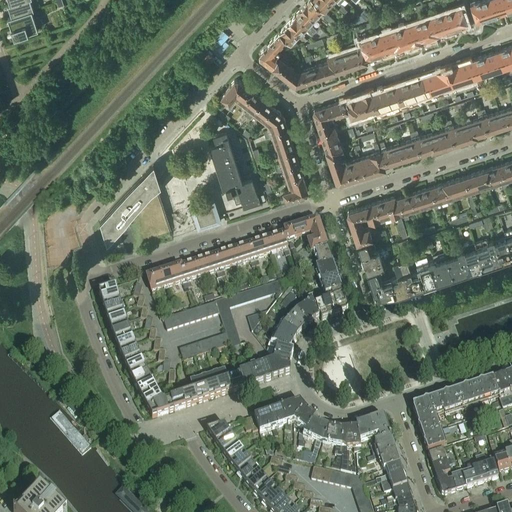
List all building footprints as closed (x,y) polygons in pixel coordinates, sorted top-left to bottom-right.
[(34,10),(30,0),(24,0),(8,6),(11,16),(7,17),(8,18),(32,10),(34,10)] [(308,0),(303,7),(314,17),(321,11),(325,15),(325,16),(327,18),(330,15),(312,0),(308,0)] [(337,7),(329,0),(312,0),(330,15),(324,10),(330,4),(335,9),(337,7)] [(344,14),(347,11),(340,4),(336,0),(329,0),(337,7),(344,14)] [(476,20),(480,19),(489,16),(483,0),(479,0),(471,3),(476,20)] [(497,0),(483,0),(489,16),(501,12),(497,0)] [(511,2),(511,0),(497,0),(501,12),(511,8),(511,2)] [(466,24),(461,6),(448,11),(454,28),(466,24)] [(309,23),(314,17),(303,7),(295,15),(314,32),(316,30),(309,23)] [(8,18),(11,28),(14,37),(38,29),(32,10),(8,18)] [(454,28),(448,11),(435,15),(441,32),(454,28)] [(295,15),(287,23),(299,33),(304,28),(312,35),(314,32),(295,15)] [(332,24),(335,21),(330,15),(327,18),(332,24)] [(352,21),(354,23),(365,19),(361,15),(352,21)] [(441,32),(435,15),(423,19),(429,36),(441,32)] [(349,18),(343,24),(346,27),(354,23),(352,21),(349,18)] [(429,36),(423,19),(410,24),(416,41),(429,36)] [(293,39),(299,33),(287,23),(279,32),(286,38),(290,42),(294,46),(298,44),(293,39)] [(416,41),(410,24),(398,28),(404,45),(416,41)] [(320,26),(316,30),(314,32),(319,37),(327,33),(320,26)] [(404,45),(398,28),(385,32),(391,49),(404,45)] [(286,38),(279,32),(260,52),(260,56),(271,64),(276,58),(274,56),(278,52),(275,49),(286,38)] [(372,36),(379,53),(391,49),(385,32),(372,36)] [(361,44),(366,58),(379,53),(372,36),(360,41),(361,44)] [(323,43),(322,38),(307,43),(308,48),(323,43)] [(367,60),(366,58),(361,44),(344,50),(350,66),(367,60)] [(511,53),(509,46),(497,50),(503,67),(511,63),(511,53)] [(327,56),(329,61),(332,72),(350,66),(344,50),(327,56)] [(503,67),(497,50),(484,55),(490,72),(493,71),(503,67)] [(490,72),(484,55),(472,59),(478,75),(488,72),(488,73),(490,72)] [(295,84),(297,72),(279,58),(272,66),(295,84)] [(478,75),(472,59),(459,63),(465,80),(468,80),(467,79),(478,75)] [(329,61),(313,66),(317,77),(332,72),(329,61)] [(463,81),(465,80),(459,63),(447,67),(452,84),(463,81)] [(313,66),(297,72),(295,84),(317,77),(313,66)] [(447,67),(434,72),(440,89),(442,88),(442,87),(452,84),(447,67)] [(438,90),(440,89),(434,72),(422,76),(427,93),(437,89),(438,90)] [(417,96),(427,93),(422,76),(409,80),(415,98),(417,97),(417,96)] [(234,80),(221,96),(225,98),(229,102),(233,96),(243,84),(238,79),(234,80)] [(412,98),(415,98),(409,80),(396,84),(402,101),(412,97),(412,98)] [(233,96),(247,108),(257,95),(243,84),(233,96)] [(402,101),(396,84),(384,89),(390,106),(392,105),(402,101)] [(390,106),(384,89),(371,93),(376,108),(377,110),(387,106),(387,107),(390,106)] [(376,108),(371,93),(371,91),(358,95),(364,113),(366,112),(366,111),(376,108)] [(255,114),(266,123),(277,110),(257,95),(247,108),(249,109),(244,114),(250,119),(255,114)] [(364,113),(358,95),(345,99),(348,110),(351,116),(361,112),(362,114),(364,113)] [(511,103),(511,106),(502,110),(507,126),(511,124),(511,98),(510,99),(511,103)] [(345,99),(323,106),(327,117),(348,110),(345,99)] [(328,120),(327,117),(323,106),(315,109),(313,112),(317,124),(328,120)] [(485,107),(483,108),(485,115),(490,131),(507,126),(502,110),(487,114),(485,107)] [(479,117),(468,120),(473,137),(490,131),(485,115),(483,108),(477,110),(479,117)] [(273,140),(289,135),(282,115),(277,110),(266,123),(270,128),(263,131),(266,138),(272,136),(273,140)] [(445,128),(434,131),(439,148),(456,142),(451,126),(448,119),(443,120),(445,128)] [(330,126),(328,120),(317,124),(323,143),(339,138),(335,125),(330,126)] [(451,126),(456,142),(473,137),(468,120),(451,126)] [(418,129),(414,130),(416,137),(422,153),(439,148),(434,131),(420,136),(418,129)] [(412,138),(399,142),(405,159),(422,153),(416,137),(414,130),(410,131),(412,138)] [(244,209),(260,203),(252,177),(242,181),(226,131),(207,137),(210,145),(209,145),(223,188),(226,187),(228,193),(232,191),(236,202),(241,200),(244,209)] [(373,132),(361,136),(362,141),(375,137),(373,132)] [(295,152),(289,135),(273,140),(279,157),(295,152)] [(339,138),(323,143),(329,161),(340,158),(338,152),(343,150),(339,138)] [(382,150),(380,151),(384,165),(386,165),(405,159),(399,142),(386,146),(384,140),(380,142),(382,148),(381,148),(382,150)] [(380,151),(366,155),(371,172),(385,168),(384,165),(380,151)] [(284,172),(300,167),(298,162),(295,152),(279,157),(281,162),(274,165),(277,172),(283,170),(284,172)] [(350,179),(371,172),(366,155),(346,161),(349,170),(348,170),(350,179)] [(339,182),(350,179),(348,170),(349,170),(346,161),(346,159),(341,160),(340,158),(329,161),(336,181),(339,182)] [(511,177),(511,160),(499,165),(506,187),(510,186),(508,179),(511,177)] [(161,184),(154,164),(154,162),(153,162),(148,167),(110,208),(100,219),(107,241),(124,223),(135,212),(156,189),(161,184)] [(499,165),(482,170),(487,186),(500,181),(503,188),(506,187),(499,165)] [(305,183),(300,167),(284,172),(289,188),(305,183)] [(465,175),(470,191),(487,186),(482,170),(465,175)] [(465,175),(448,181),(454,197),(470,191),(465,175)] [(160,204),(151,176),(131,199),(143,239),(169,231),(162,209),(164,208),(162,203),(160,204)] [(454,197),(448,181),(432,186),(439,208),(441,215),(445,214),(441,201),(454,197)] [(307,190),(305,183),(289,188),(283,190),(285,195),(286,199),(306,193),(307,190)] [(439,208),(432,186),(414,192),(420,207),(433,203),(436,209),(439,208)] [(398,197),(402,211),(403,213),(405,220),(410,218),(407,211),(420,207),(414,192),(398,197)] [(402,211),(398,197),(395,198),(394,196),(381,200),(386,216),(396,213),(399,222),(398,222),(403,238),(408,236),(400,212),(402,211)] [(381,200),(361,206),(365,217),(367,216),(369,221),(379,218),(381,223),(384,222),(383,217),(386,216),(381,200)] [(196,226),(217,219),(212,205),(206,207),(204,203),(190,207),(196,226)] [(351,224),(360,221),(360,218),(365,217),(361,206),(349,210),(347,213),(351,224)] [(461,217),(460,217),(462,223),(470,220),(468,214),(467,215),(466,211),(459,213),(461,217)] [(482,219),(483,224),(485,230),(493,227),(490,216),(482,219)] [(462,223),(460,217),(452,219),(454,225),(462,223)] [(483,224),(482,219),(468,224),(470,228),(483,224)] [(310,235),(311,237),(322,233),(319,222),(316,221),(307,224),(310,235)] [(357,243),(357,242),(372,238),(368,227),(363,229),(360,221),(351,224),(357,243)] [(284,231),(285,233),(287,242),(310,235),(307,224),(284,231)] [(463,237),(460,226),(452,228),(455,239),(463,237)] [(328,249),(322,233),(311,237),(312,241),(306,243),(310,255),(328,249)] [(289,257),(281,235),(264,240),(269,256),(283,252),(285,258),(289,257)] [(433,247),(430,236),(422,238),(426,249),(433,247)] [(493,239),(491,239),(495,251),(490,253),(493,263),(506,259),(507,260),(510,259),(511,257),(505,237),(494,241),(493,239)] [(486,241),(474,245),(482,267),(484,266),(485,267),(489,266),(489,264),(493,263),(490,253),(495,251),(491,239),(486,241)] [(264,240),(248,245),(255,268),(256,267),(258,273),(261,272),(260,266),(258,262),(258,260),(269,256),(264,240)] [(408,248),(406,240),(392,245),(394,252),(408,248)] [(358,244),(367,271),(384,266),(378,249),(370,252),(366,242),(358,244)] [(251,269),(255,268),(248,245),(231,251),(236,267),(249,263),(251,264),(250,264),(251,269)] [(474,245),(464,248),(465,251),(463,251),(466,260),(461,262),(464,273),(476,269),(478,270),(481,268),(482,267),(474,245)] [(446,257),(452,277),(454,276),(455,277),(459,276),(460,274),(464,273),(461,262),(466,260),(463,251),(465,251),(464,248),(457,251),(458,253),(446,257)] [(315,255),(319,267),(332,263),(328,249),(310,255),(311,256),(315,255)] [(224,271),(236,267),(231,251),(214,256),(221,279),(226,277),(224,272),(224,273),(224,271)] [(452,277),(446,257),(440,259),(438,254),(433,256),(434,258),(435,261),(434,261),(437,270),(431,272),(435,283),(446,279),(448,280),(451,278),(452,277)] [(214,256),(197,262),(203,278),(215,274),(217,275),(216,275),(217,280),(221,279),(214,256)] [(418,272),(418,273),(422,286),(424,286),(426,287),(430,286),(430,284),(435,283),(431,272),(437,270),(434,261),(435,261),(434,258),(427,261),(428,263),(417,267),(418,272)] [(407,261),(400,263),(409,291),(416,289),(417,289),(421,288),(422,287),(422,286),(418,273),(412,275),(410,270),(407,261)] [(190,282),(203,278),(197,262),(181,267),(188,289),(192,288),(190,283),(190,284),(190,282)] [(337,277),(332,263),(319,267),(316,269),(320,282),(337,277)] [(391,279),(390,279),(395,295),(398,294),(400,295),(404,294),(405,292),(409,291),(400,263),(394,265),(397,275),(398,279),(392,281),(391,279)] [(181,267),(164,273),(169,288),(181,285),(183,286),(182,286),(184,291),(188,289),(181,267)] [(372,285),(380,283),(376,270),(367,273),(372,285)] [(157,292),(169,288),(164,273),(147,278),(152,294),(154,300),(158,299),(156,295),(157,292)] [(284,279),(282,273),(273,276),(274,282),(284,279)] [(320,282),(315,284),(316,288),(321,286),(325,297),(331,295),(342,291),(337,277),(320,282)] [(380,283),(386,299),(387,298),(389,299),(393,297),(394,296),(395,295),(390,279),(380,283)] [(290,285),(289,280),(282,282),(285,291),(290,285)] [(272,285),(275,295),(277,302),(284,293),(280,282),(272,285)] [(386,299),(380,283),(372,285),(376,300),(379,301),(386,299)] [(249,289),(247,284),(238,287),(239,293),(249,289)] [(266,287),(270,297),(275,295),(272,285),(266,287)] [(293,285),(284,297),(308,326),(320,318),(314,306),(312,302),(301,310),(298,306),(299,305),(295,302),(297,300),(291,295),(296,289),(293,285)] [(133,298),(139,299),(140,297),(142,288),(136,286),(133,298)] [(261,289),(264,299),(270,297),(266,287),(261,289)] [(101,302),(102,307),(120,302),(116,288),(101,293),(104,301),(101,302)] [(255,291),(258,301),(264,299),(261,289),(255,291)] [(249,292),(253,303),(258,301),(255,291),(249,292)] [(342,291),(331,295),(333,299),(332,300),(330,301),(335,317),(346,314),(348,310),(342,291)] [(243,294),(247,305),(253,303),(249,292),(243,294)] [(204,299),(205,304),(215,300),(213,295),(206,298),(205,294),(198,296),(199,300),(204,299)] [(238,296),(241,306),(247,305),(243,294),(238,296)] [(232,298),(235,308),(241,306),(238,296),(232,298)] [(136,309),(142,310),(143,308),(145,298),(140,297),(139,299),(136,309)] [(283,327),(298,337),(308,326),(284,297),(278,304),(288,313),(278,322),(283,327)] [(216,303),(230,310),(235,308),(232,298),(216,303)] [(320,318),(321,322),(327,319),(335,317),(330,301),(314,306),(320,318)] [(123,313),(120,302),(102,307),(105,314),(106,319),(123,313)] [(221,319),(231,315),(230,310),(216,303),(221,319)] [(209,306),(213,318),(219,316),(215,304),(209,306)] [(203,308),(207,319),(213,318),(209,306),(203,308)] [(140,320),(146,321),(147,319),(149,309),(143,308),(142,310),(140,320)] [(198,310),(201,321),(207,319),(203,308),(198,310)] [(192,312),(195,323),(201,321),(198,310),(192,312)] [(186,313),(190,325),(195,323),(192,312),(186,313)] [(127,324),(123,313),(106,319),(110,330),(127,324)] [(180,315),(184,327),(190,325),(186,313),(180,315)] [(248,319),(250,326),(260,323),(267,313),(248,319)] [(175,317),(178,328),(184,327),(180,315),(175,317)] [(222,324),(233,320),(231,315),(221,319),(222,324)] [(169,319),(172,330),(178,328),(175,317),(169,319)] [(144,331),(150,332),(151,330),(153,320),(147,319),(146,321),(144,331)] [(162,321),(163,324),(164,323),(167,332),(172,330),(169,319),(162,321)] [(224,329),(235,326),(233,320),(222,324),(224,329)] [(252,333),(260,323),(250,326),(252,333)] [(127,324),(110,330),(114,342),(131,336),(129,330),(127,324)] [(265,326),(263,324),(254,334),(257,336),(265,326)] [(226,334),(236,331),(235,326),(224,329),(226,334)] [(271,344),(290,351),(297,338),(282,328),(278,326),(276,330),(280,332),(274,342),(268,335),(266,337),(271,344)] [(149,341),(155,342),(155,340),(157,331),(151,330),(150,332),(149,341)] [(227,339),(238,336),(236,331),(226,334),(227,339)] [(220,337),(223,349),(229,347),(225,335),(220,337)] [(114,342),(119,354),(136,347),(131,336),(114,342)] [(229,344),(240,341),(238,336),(227,339),(229,344)] [(223,349),(220,337),(214,339),(218,351),(223,349)] [(218,351),(214,339),(208,341),(212,352),(218,351)] [(212,352),(208,341),(202,343),(206,354),(212,352)] [(240,341),(229,344),(231,349),(241,346),(240,341)] [(206,354),(202,343),(197,345),(200,356),(206,354)] [(276,351),(273,362),(290,367),(292,359),(293,353),(294,352),(290,351),(271,344),(270,349),(276,351)] [(200,356),(197,345),(191,347),(195,358),(200,356)] [(119,354),(124,365),(141,358),(136,347),(119,354)] [(195,358),(191,347),(185,349),(189,360),(195,358)] [(189,360),(185,349),(179,351),(183,362),(189,360)] [(250,361),(252,369),(253,369),(258,385),(272,380),(266,364),(260,357),(250,361)] [(144,365),(141,358),(124,365),(127,372),(129,376),(145,369),(144,365)] [(273,362),(266,364),(272,380),(279,378),(273,362)] [(273,362),(279,378),(290,375),(290,369),(290,367),(273,362)] [(232,393),(244,389),(237,368),(225,371),(232,393)] [(151,379),(145,369),(129,376),(132,383),(135,387),(151,379)] [(239,373),(244,389),(245,389),(258,385),(253,369),(252,369),(239,373)] [(232,393),(225,371),(213,375),(220,397),(232,393)] [(511,374),(492,381),(498,399),(501,408),(511,403),(511,374)] [(220,397),(213,375),(202,379),(209,401),(220,397)] [(156,390),(151,379),(135,387),(138,394),(140,398),(156,390)] [(209,401),(202,379),(190,383),(197,405),(209,401)] [(496,398),(490,382),(490,381),(472,387),(478,404),(496,398)] [(197,405),(190,383),(178,387),(181,396),(186,408),(197,405)] [(457,411),(478,404),(472,387),(451,394),(457,411)] [(162,401),(156,390),(140,398),(146,409),(162,401)] [(443,416),(457,411),(451,394),(429,401),(433,414),(435,414),(436,415),(443,413),(443,416)] [(181,396),(164,402),(168,414),(186,408),(181,396)] [(163,402),(162,401),(146,409),(152,419),(168,414),(164,402),(163,402)] [(429,401),(419,405),(425,423),(435,420),(433,414),(429,401)] [(73,403),(69,407),(74,414),(79,409),(73,403)] [(294,423),(305,409),(304,408),(300,403),(282,409),(287,424),(286,433),(290,433),(290,426),(289,427),(289,424),(294,423)] [(425,423),(419,405),(414,406),(413,410),(418,426),(425,423)] [(62,408),(52,415),(85,453),(94,445),(62,408)] [(287,424),(282,409),(268,413),(274,429),(272,430),(273,436),(277,434),(275,429),(285,426),(285,433),(286,433),(287,424)] [(303,436),(304,437),(314,421),(315,418),(312,416),(309,413),(305,409),(294,423),(303,430),(299,435),(302,438),(303,436)] [(503,412),(499,413),(504,429),(508,428),(503,412)] [(274,429),(268,413),(254,418),(259,432),(259,434),(272,430),(274,429)] [(464,415),(466,422),(472,420),(470,413),(464,415)] [(502,430),(496,413),(492,415),(497,432),(502,430)] [(379,437),(380,441),(391,438),(384,419),(381,417),(370,421),(375,438),(378,436),(379,437)] [(259,432),(254,418),(248,420),(252,431),(252,434),(259,432)] [(246,433),(252,431),(248,420),(242,422),(246,433)] [(423,439),(440,434),(435,420),(425,423),(418,426),(423,439)] [(327,427),(314,421),(304,437),(316,442),(312,454),(304,453),(303,457),(296,456),(295,461),(314,465),(321,444),(327,427)] [(356,426),(357,429),(360,443),(375,438),(370,421),(359,425),(356,426)] [(212,441),(215,445),(230,435),(225,428),(225,427),(209,432),(209,433),(210,433),(214,440),(213,441),(212,441)] [(332,469),(340,471),(343,430),(329,428),(322,445),(336,447),(334,456),(337,457),(336,466),(333,466),(332,469)] [(357,429),(343,430),(340,471),(355,475),(355,470),(348,469),(349,453),(346,452),(346,448),(360,447),(360,443),(357,429)] [(423,439),(427,453),(444,447),(440,434),(423,439)] [(230,435),(215,445),(222,456),(237,445),(230,435)] [(473,438),(475,445),(487,442),(485,435),(473,438)] [(395,452),(391,438),(380,441),(374,443),(378,456),(367,459),(368,461),(395,452)] [(229,466),(244,455),(237,445),(222,456),(229,466)] [(428,455),(432,466),(436,478),(443,476),(450,473),(448,467),(452,466),(451,464),(458,461),(453,447),(449,448),(451,455),(445,457),(443,450),(428,455)] [(292,455),(276,452),(275,457),(291,460),(292,455)] [(383,471),(386,470),(400,466),(395,452),(368,461),(368,463),(380,460),(383,471)] [(487,457),(485,453),(479,455),(477,455),(486,483),(499,479),(494,464),(493,463),(491,456),(487,457)] [(98,454),(91,460),(115,490),(123,483),(98,454)] [(509,470),(510,470),(505,454),(494,457),(499,474),(504,472),(505,473),(508,472),(509,470)] [(237,475),(251,464),(244,455),(229,466),(237,475)] [(474,459),(468,461),(476,486),(486,483),(477,455),(473,456),(474,459)] [(269,465),(279,468),(281,468),(283,462),(271,459),(269,465)] [(463,462),(467,473),(461,474),(465,490),(476,486),(468,461),(463,462)] [(251,464),(237,475),(245,485),(259,474),(251,464)] [(377,486),(403,476),(400,466),(386,470),(388,477),(375,481),(375,482),(365,486),(366,489),(377,486)] [(281,468),(279,468),(277,474),(286,476),(289,477),(290,471),(281,468)] [(316,482),(319,470),(313,468),(311,480),(316,482)] [(316,482),(322,483),(325,471),(319,470),(316,482)] [(331,473),(325,471),(322,483),(328,484),(331,473)] [(328,484),(334,486),(337,474),(331,473),(328,484)] [(253,494),(267,483),(259,474),(245,485),(253,494)] [(343,475),(337,474),(334,486),(340,487),(343,475)] [(451,478),(453,482),(455,493),(465,490),(461,474),(451,478)] [(340,487),(346,488),(349,477),(343,475),(340,487)] [(285,482),(294,485),(296,485),(298,479),(289,477),(286,476),(285,482)] [(407,486),(403,476),(377,486),(378,490),(391,486),(392,491),(407,486)] [(445,482),(443,476),(436,478),(441,494),(445,496),(455,493),(453,482),(448,484),(448,481),(445,482)] [(361,480),(349,477),(346,488),(352,490),(361,480)] [(352,490),(354,495),(365,492),(361,480),(352,490)] [(261,504),(275,492),(267,483),(253,494),(261,504)] [(296,485),(294,485),(293,490),(302,493),(305,493),(306,487),(296,485)] [(410,496),(407,486),(392,491),(395,498),(385,502),(386,504),(410,496)] [(149,511),(124,487),(116,495),(132,511),(149,511)] [(62,511),(40,491),(20,511),(62,511)] [(269,511),(270,511),(283,500),(275,492),(261,504),(269,511)] [(367,497),(365,492),(354,495),(355,501),(367,497)] [(301,499),(311,501),(313,501),(314,495),(305,493),(302,493),(301,499)] [(399,511),(413,506),(410,496),(386,504),(386,505),(387,509),(397,506),(399,511)] [(355,501),(357,507),(369,503),(367,497),(355,501)] [(283,500),(270,511),(288,511),(291,509),(283,500)] [(361,511),(371,509),(369,503),(357,507),(359,511),(361,511)]
